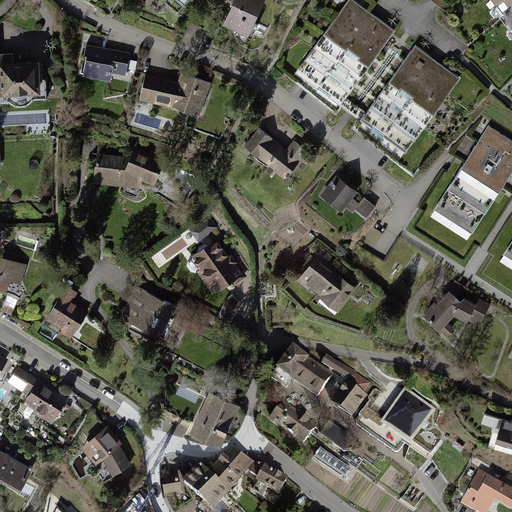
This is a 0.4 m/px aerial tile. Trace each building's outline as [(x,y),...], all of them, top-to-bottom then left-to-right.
[(235,0),(225,24),(252,36),(267,0),(235,0)] [(355,0),(349,0),(325,33),(348,49),(350,46),(363,56),(361,58),(371,65),(396,30),(355,0)] [(511,0),(491,0),(496,7),(494,12),(496,15),(502,16),(511,31),(511,35),(511,36),(511,0)] [(348,49),(325,33),(316,46),(338,63),(341,60),(352,68),(350,72),(360,80),(371,65),(361,58),(363,56),(350,46),(348,49)] [(127,52),(85,44),(79,75),(121,83),(127,52)] [(418,45),(391,81),(402,89),(404,86),(417,95),(415,98),(436,113),(462,78),(418,45)] [(338,63),(316,46),(306,59),(328,76),(331,72),(343,81),(340,85),(350,92),(360,80),(350,72),(352,68),(341,60),(338,63)] [(0,101),(9,101),(18,106),(27,106),(35,99),(47,98),(45,61),(14,64),(13,54),(0,55),(0,101)] [(328,76),(306,59),(296,72),(318,89),(321,86),(333,94),(330,98),(340,105),(350,92),(340,85),(343,81),(331,72),(328,76)] [(176,81),(143,74),(138,100),(169,106),(198,116),(209,83),(179,73),(176,81)] [(402,89),(391,81),(381,94),(392,103),(395,100),(406,109),(404,111),(426,127),(436,113),(415,98),(417,95),(404,86),(402,89)] [(392,103),(381,94),(371,107),(382,115),(385,112),(397,121),(394,124),(415,140),(426,127),(404,111),(406,109),(395,100),(392,103)] [(371,107),(361,120),(372,128),(375,126),(386,135),(384,137),(405,153),(415,140),(394,124),(397,121),(385,112),(382,115),(371,107)] [(511,172),(511,140),(490,126),(463,167),(500,191),(511,172)] [(284,150),(257,128),(243,145),(283,177),(304,151),(291,141),(284,150)] [(128,156),(95,153),(91,183),(138,188),(139,179),(152,185),(165,160),(132,146),(128,156)] [(500,191),(463,167),(449,188),(486,212),(500,191)] [(338,175),(322,195),(343,212),(359,192),(338,175)] [(486,212),(449,188),(435,208),(473,233),(486,212)] [(187,233),(192,244),(213,233),(208,222),(187,233)] [(217,238),(190,257),(192,260),(190,261),(188,265),(192,271),(197,272),(199,270),(216,294),(243,275),(217,238)] [(0,256),(0,288),(7,292),(11,282),(19,283),(25,264),(0,256)] [(319,257),(299,281),(339,311),(358,288),(319,257)] [(67,285),(44,320),(72,339),(90,313),(73,302),(78,293),(67,285)] [(135,286),(120,317),(176,343),(191,312),(135,286)] [(436,302),(426,312),(449,336),(456,329),(450,323),(455,316),(469,322),(471,320),(481,325),(491,304),(475,296),(473,301),(465,298),(463,303),(452,291),(439,305),(436,302)] [(19,298),(8,293),(2,310),(12,314),(19,298)] [(293,348),(278,370),(319,398),(334,376),(293,348)] [(0,373),(8,360),(0,354),(0,373)] [(345,381),(330,405),(354,420),(369,396),(364,394),(371,383),(327,355),(322,363),(350,380),(348,383),(345,381)] [(19,368),(9,384),(29,397),(24,405),(52,424),(68,400),(19,368)] [(327,387),(321,399),(331,404),(337,393),(327,387)] [(209,391),(190,431),(220,445),(239,406),(209,391)] [(406,392),(385,421),(410,439),(432,410),(406,392)] [(300,395),(294,405),(313,415),(319,405),(300,395)] [(284,401),(270,421),(304,446),(318,426),(284,401)] [(511,422),(500,419),(497,429),(501,431),(497,445),(511,448),(511,422)] [(330,424),(322,436),(345,452),(354,440),(330,424)] [(108,426),(81,448),(95,466),(103,460),(112,477),(132,466),(120,446),(123,442),(108,426)] [(347,477),(352,468),(321,449),(315,458),(347,477)] [(204,461),(183,484),(213,511),(229,511),(230,511),(237,504),(229,497),(249,473),(256,465),(231,451),(214,469),(204,461)] [(32,470),(0,452),(0,482),(19,493),(32,470)] [(257,462),(256,465),(249,473),(259,479),(258,483),(281,496),(290,480),(257,462)] [(511,485),(480,468),(464,497),(487,509),(495,493),(511,502),(511,485)] [(179,479),(162,483),(166,499),(183,496),(179,479)]
